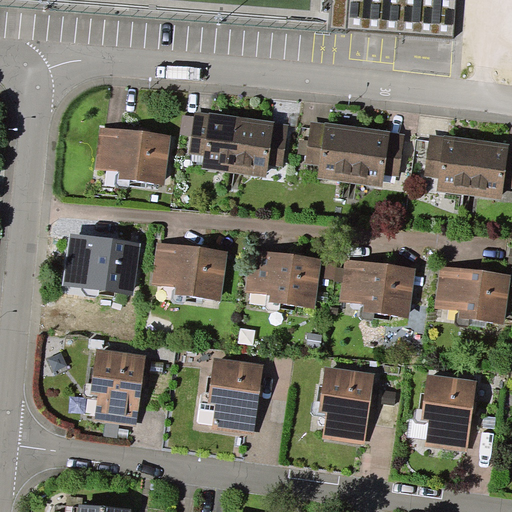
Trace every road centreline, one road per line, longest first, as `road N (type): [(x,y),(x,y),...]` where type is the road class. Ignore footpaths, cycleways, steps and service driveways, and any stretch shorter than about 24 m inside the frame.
road 1 (residential): [(511,509),(7,449)]
road 2 (residential): [(511,101),(43,62)]
road 3 (residential): [(29,215),(490,254)]
road 4 (residential): [(7,449),(29,215)]
road 5 (residential): [(29,215),(43,62)]
